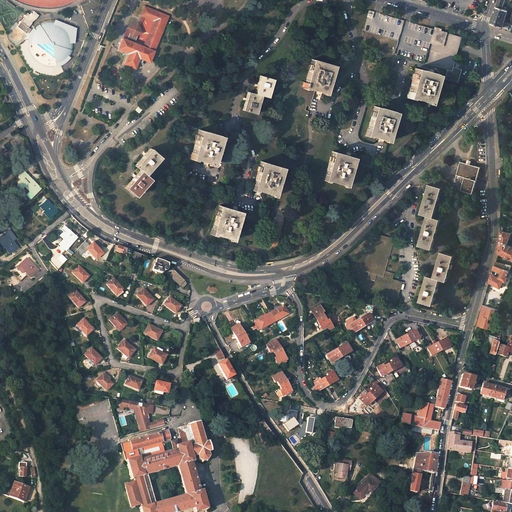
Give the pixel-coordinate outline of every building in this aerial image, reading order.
[(83,16),(89,30),(101,0),(91,0),(90,1),(90,2),(80,6),(84,15),(83,16)] [(508,10),(502,8),(504,0),(498,0),(495,11),(491,24),(508,29),(509,25),(504,23),(508,10)] [(149,62),(167,17),(167,16),(144,7),(141,15),(153,20),(144,43),(143,47),(122,39),(118,50),(128,54),(124,64),(135,68),(139,58),(149,62)] [(394,55),(424,63),(447,70),(444,79),(457,83),(461,70),(452,68),(458,47),(461,37),(440,31),(440,29),(434,27),(433,29),(431,29),(403,20),(369,10),(363,31),(359,44),(394,55)] [(35,20),(35,19),(29,15),(28,15),(22,23),(23,24),(28,28),(30,28),(35,20)] [(143,47),(144,43),(136,40),(138,34),(140,28),(138,22),(128,27),(130,32),(127,40),(122,38),(122,39),(143,47)] [(63,24),(61,26),(58,25),(56,24),(53,23),(50,23),(48,23),(45,24),(43,25),(40,26),(38,27),(36,29),(34,31),(32,33),(31,35),(30,38),(29,40),(29,43),(29,46),(29,48),(30,51),(31,53),(32,56),(34,58),(35,60),(37,62),(40,63),(42,64),(45,65),(47,66),(50,66),(53,66),(56,66),(58,65),(61,64),(63,62),(65,60),(67,58),(69,56),(70,54),(71,51),(72,48),(72,46),(72,43),(72,40),(71,37),(70,35),(68,33),(68,32),(69,30),(68,27),(63,24)] [(305,83),(300,81),(292,110),(308,115),(309,111),(305,110),(306,106),(310,107),(315,91),(325,94),(333,66),(312,59),(305,83)] [(416,68),(407,97),(429,104),(438,75),(416,68)] [(243,110),(255,113),(260,95),(268,97),(273,79),(259,75),(254,94),(247,92),(243,110)] [(42,89),(49,85),(45,77),(38,80),(42,89)] [(0,95),(5,106),(9,104),(5,93),(0,95)] [(139,106),(135,111),(138,114),(143,109),(140,106),(139,106)] [(366,135),(384,140),(387,141),(395,113),(374,106),(366,135)] [(217,125),(207,122),(204,131),(199,130),(191,158),(212,164),(220,136),(215,134),(217,125)] [(13,138),(19,146),(25,142),(20,136),(19,136),(17,134),(13,138)] [(160,158),(150,149),(135,166),(140,170),(125,188),(135,197),(150,180),(145,175),(160,158)] [(354,157),(345,155),(332,151),(324,179),(346,185),(354,157)] [(274,196),(282,167),(261,161),(253,189),(274,196)] [(480,168),(470,165),(470,162),(469,162),(467,161),(467,164),(461,163),(453,188),(472,194),(480,168)] [(392,169),(387,174),(391,177),(396,172),(392,169)] [(18,180),(20,181),(18,183),(17,187),(20,189),(24,185),(29,191),(33,196),(41,189),(24,171),(19,176),(18,180)] [(419,246),(432,249),(440,220),(434,218),(442,188),(430,184),(425,200),(421,215),(427,216),(423,230),(419,246)] [(42,213),(49,220),(57,212),(45,200),(38,207),(43,212),(42,213)] [(240,211),(219,205),(210,233),(232,240),(240,211)] [(61,235),(63,237),(58,244),(65,250),(77,237),(64,226),(61,230),(63,233),(61,235)] [(511,247),(507,245),(511,234),(504,232),(503,229),(502,228),(501,228),(500,227),(500,242),(499,249),(498,254),(511,261),(511,247)] [(394,239),(386,237),(373,233),(358,283),(355,282),(353,289),(395,303),(399,291),(402,282),(392,279),(394,274),(384,271),(394,239)] [(7,234),(3,237),(5,239),(1,242),(6,248),(5,249),(10,255),(18,247),(7,234)] [(92,241),(85,248),(95,259),(101,253),(97,249),(98,247),(92,241)] [(120,255),(121,255),(126,257),(127,253),(129,254),(130,251),(124,248),(122,248),(116,245),(115,248),(117,248),(116,251),(120,253),(120,255)] [(440,280),(447,282),(454,256),(441,252),(438,265),(434,278),(427,276),(424,290),(420,302),(433,306),(440,280)] [(121,255),(117,265),(122,267),(126,257),(121,255)] [(26,273),(25,273),(29,279),(38,271),(26,259),(22,262),(24,264),(21,267),(26,273)] [(155,259),(152,272),(161,274),(162,274),(164,275),(165,272),(166,269),(167,270),(168,264),(162,262),(155,259)] [(82,283),(87,278),(82,273),(83,271),(78,266),(71,273),(82,283)] [(489,283),(500,289),(504,282),(506,283),(508,278),(507,277),(509,272),(504,270),(495,266),(493,270),(502,274),(499,278),(492,275),(489,282),(489,283)] [(175,271),(172,269),(167,275),(182,288),(186,284),(184,280),(175,271)] [(117,286),(118,284),(113,279),(106,285),(116,296),(121,290),(117,286)] [(147,296),(148,295),(143,289),(136,296),(146,307),(152,301),(147,296)] [(75,291),(68,297),(78,308),(84,303),(79,298),(80,297),(75,291)] [(179,307),(174,303),(175,302),(168,297),(163,305),(175,314),(179,307)] [(319,305),(311,311),(317,320),(324,315),(321,311),(323,310),(319,305)] [(287,314),(283,306),(269,314),(274,322),(287,314)] [(116,313),(108,320),(118,331),(125,326),(120,320),(121,319),(116,313)] [(261,329),(274,322),(269,314),(257,321),(261,329)] [(317,320),(323,328),(327,325),(329,329),(333,326),(328,318),(326,319),(324,315),(317,320)] [(364,327),(373,321),(370,317),(369,318),(367,315),(359,320),(364,327)] [(83,319),(76,325),(86,336),(91,331),(86,325),(88,324),(83,319)] [(355,333),(364,327),(359,320),(351,324),(353,328),(352,329),(355,333)] [(486,329),(488,322),(483,320),(480,328),(486,329)] [(156,341),(160,333),(154,330),(155,328),(148,325),(143,334),(156,341)] [(243,335),(237,326),(230,330),(235,339),(243,335)] [(413,332),(405,336),(409,343),(418,339),(416,334),(415,335),(413,332)] [(507,340),(510,342),(509,345),(507,344),(505,348),(499,346),(495,355),(505,358),(506,353),(511,355),(511,336),(501,334),(500,336),(507,338),(507,340)] [(235,339),(241,348),(248,344),(243,335),(235,339)] [(397,344),(400,348),(409,343),(405,336),(397,340),(399,343),(397,344)] [(437,343),(441,351),(450,346),(448,341),(446,342),(445,339),(437,343)] [(271,350),(273,354),(280,350),(275,341),(266,346),(269,351),(271,350)] [(498,342),(494,341),(493,344),(492,344),(488,355),(493,357),(498,342)] [(127,348),(128,347),(122,342),(116,349),(127,358),(133,352),(127,348)] [(437,343),(429,347),(430,351),(429,351),(431,356),(441,351),(437,343)] [(346,344),(336,349),(341,357),(350,351),(346,344)] [(83,355),(94,365),(99,359),(94,354),(96,353),(90,348),(83,355)] [(158,353),(159,352),(153,349),(148,358),(161,365),(165,357),(158,353)] [(219,359),(224,356),(219,349),(215,351),(219,359)] [(341,357),(336,349),(326,355),(331,363),(341,357)] [(280,350),(273,354),(275,358),(273,359),(277,364),(285,359),(280,350)] [(387,364),(391,372),(398,368),(396,364),(398,363),(395,358),(390,361),(391,362),(387,364)] [(225,360),(217,364),(226,380),(234,375),(230,368),(225,360)] [(383,366),(382,365),(376,368),(379,372),(381,371),(383,376),(391,372),(387,364),(383,366)] [(327,386),(337,381),(331,372),(326,375),(327,377),(323,379),(327,386)] [(276,382),(278,386),(285,382),(281,373),(271,378),(274,383),(276,382)] [(112,385),(108,381),(110,380),(109,378),(108,376),(105,378),(101,374),(95,381),(105,392),(112,385)] [(470,391),(474,379),(462,375),(460,381),(458,388),(470,391)] [(128,376),(124,385),(137,390),(140,383),(134,380),(134,379),(128,376)] [(318,380),(313,383),(318,391),(327,386),(323,379),(319,381),(318,380)] [(400,424),(407,425),(438,431),(439,423),(429,421),(433,409),(443,411),(450,382),(441,380),(435,406),(420,402),(417,416),(402,414),(400,424)] [(169,386),(162,384),(162,383),(155,381),(153,390),(167,394),(169,386)] [(291,392),(285,382),(278,386),(280,390),(278,391),(281,397),(291,392)] [(370,389),(371,390),(368,393),(374,399),(380,393),(376,389),(378,388),(374,384),(370,389)] [(473,394),(490,399),(501,402),(504,391),(493,388),(482,385),(481,387),(475,385),(473,394)] [(362,403),(364,402),(368,405),(374,399),(368,393),(365,397),(363,395),(359,400),(362,403)] [(457,395),(455,402),(462,404),(463,400),(464,397),(457,395)] [(127,401),(119,401),(118,410),(122,411),(123,408),(127,409),(127,410),(133,411),(138,433),(164,425),(162,419),(155,420),(155,422),(149,423),(147,415),(152,414),(153,406),(141,404),(141,407),(137,407),(137,403),(127,401)] [(295,421),(298,405),(291,404),(289,411),(288,411),(286,416),(287,417),(286,422),(282,424),(288,432),(298,425),(295,421)] [(465,407),(455,404),(454,411),(458,412),(463,413),(465,407)] [(310,434),(313,418),(307,417),(306,423),(302,422),(301,427),(294,432),(297,438),(304,433),(310,434)] [(346,428),(350,429),(352,420),(335,418),(333,419),(335,421),(334,427),(345,429),(346,428)] [(208,441),(204,442),(199,421),(187,424),(187,425),(120,444),(131,478),(133,478),(134,481),(124,483),(131,506),(140,504),(141,507),(139,507),(139,511),(178,511),(193,508),(193,511),(194,511),(206,509),(201,490),(199,491),(191,462),(193,461),(193,459),(197,457),(198,459),(202,462),(206,460),(209,456),(208,452),(211,451),(208,441)] [(400,424),(389,422),(387,433),(405,436),(407,425),(400,424)] [(448,432),(447,446),(457,447),(459,434),(448,432)] [(412,474),(409,491),(416,493),(416,490),(420,475),(421,471),(431,473),(435,474),(437,461),(437,455),(428,453),(416,454),(412,474)] [(349,471),(351,471),(353,461),(343,459),(342,463),(337,462),(335,471),(338,472),(337,477),(347,479),(349,471)] [(25,463),(19,463),(18,463),(18,467),(20,467),(20,468),(19,476),(23,477),(23,478),(25,478),(25,473),(27,473),(27,470),(25,470),(25,463)] [(367,479),(376,487),(379,483),(371,475),(367,479)] [(468,485),(470,477),(462,476),(461,484),(468,485)] [(366,478),(352,493),(359,499),(367,492),(369,494),(376,487),(367,479),(366,478)] [(9,491),(7,496),(24,502),(29,488),(14,482),(11,491),(9,491)] [(468,485),(461,484),(459,495),(466,497),(468,485)] [(511,490),(505,490),(496,488),(496,489),(495,493),(503,495),(502,503),(511,505),(511,503),(511,490)] [(492,501),(490,511),(491,511),(504,511),(505,508),(511,509),(511,505),(502,503),(496,502),(492,501)]
